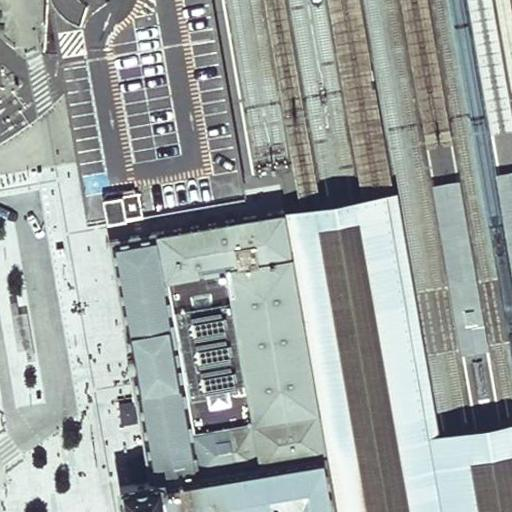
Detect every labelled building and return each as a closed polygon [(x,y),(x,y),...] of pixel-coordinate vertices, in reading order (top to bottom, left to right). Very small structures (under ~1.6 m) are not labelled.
[(75,81),(216,57),(206,0),(61,0),(69,51),(75,81)] [(206,87),(81,107),(96,203),(103,201),(144,195),(222,183),(234,181),(219,85),(206,87)] [(511,511),(511,418),(437,432),(394,189),(282,208),(303,338),(306,357),(321,448),(330,511),(511,511)] [(100,223),(116,220),(112,201),(97,204),(100,223)] [(282,208),(281,203),(167,222),(158,223),(107,231),(120,316),(126,355),(130,375),(131,386),(146,475),(115,481),(120,511),(330,511),(329,501),(321,448),(306,357),(303,338),(282,208)] [(17,300),(9,301),(17,349),(26,348),(27,359),(35,358),(28,311),(18,313),(17,300)]
